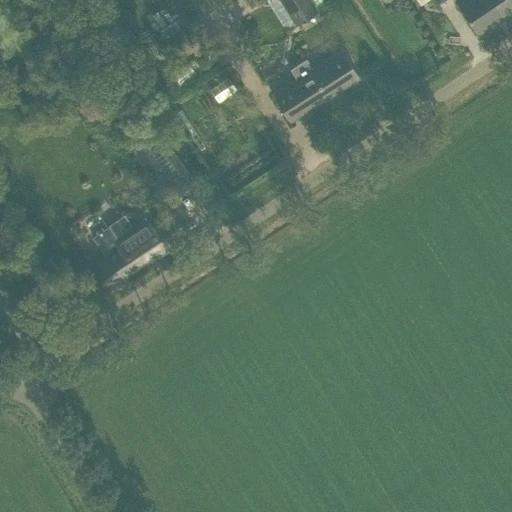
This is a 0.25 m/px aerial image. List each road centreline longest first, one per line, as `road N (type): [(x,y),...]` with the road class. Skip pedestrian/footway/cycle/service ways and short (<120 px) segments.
road 1 (unclassified): [(18,375),(511,47)]
road 2 (unclassified): [(102,511),(18,375)]
